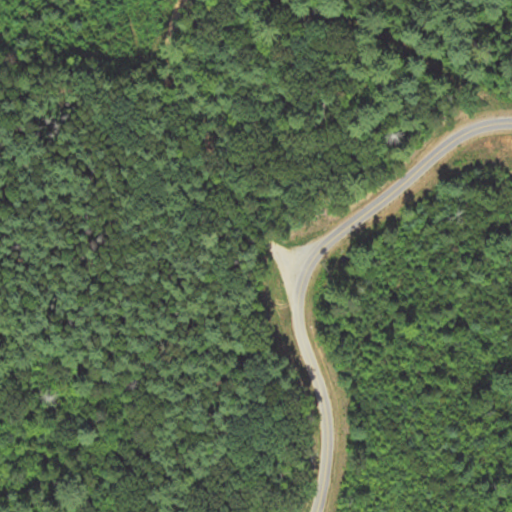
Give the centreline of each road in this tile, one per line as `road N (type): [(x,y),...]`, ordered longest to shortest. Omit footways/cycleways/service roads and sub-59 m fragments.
road 1 (residential): [(299,269),(213,181),(169,110),(164,70),(180,0)]
road 2 (residential): [(299,269),(327,234),(435,145),(476,119),(511,113)]
road 3 (residential): [(310,511),(324,414),(295,307),(299,269)]
